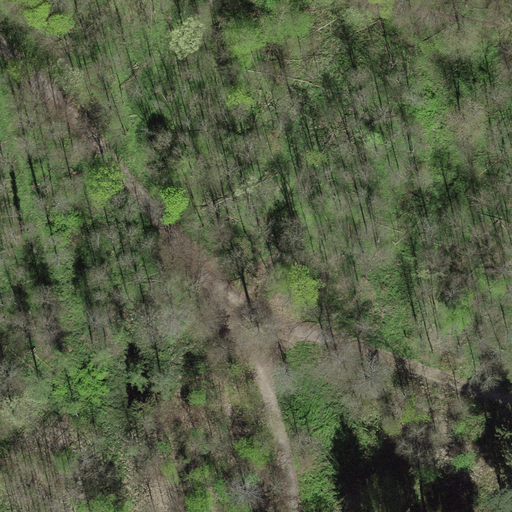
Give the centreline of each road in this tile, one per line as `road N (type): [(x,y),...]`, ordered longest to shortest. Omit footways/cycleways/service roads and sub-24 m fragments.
road 1 (track): [(0,43),(75,118),(208,281),(305,332),(511,397)]
road 2 (track): [(208,281),(256,370),(292,511)]
